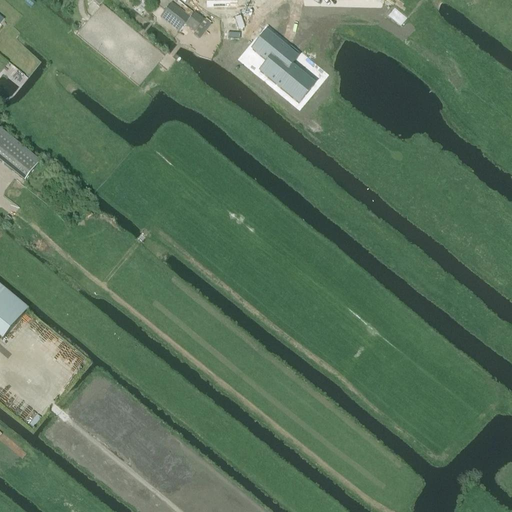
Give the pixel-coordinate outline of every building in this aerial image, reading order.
[(199,38),(207,28),(209,25),(195,13),(190,18),(172,3),(160,17),(179,32),(184,26),(199,38)] [(220,16),(220,28),(220,41),(244,40),(244,16),(220,16)] [(265,36),(250,52),(265,67),(257,75),(293,110),(310,92),(288,71),(295,64),(265,36)] [(0,162),(24,182),(40,163),(0,130),(0,162)] [(0,287),(0,339),(2,341),(28,310),(0,287)]
